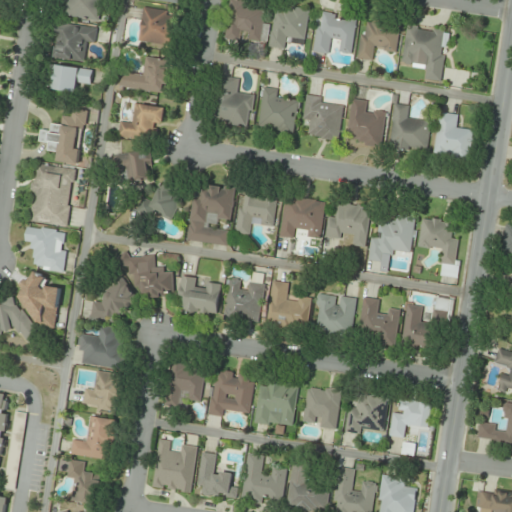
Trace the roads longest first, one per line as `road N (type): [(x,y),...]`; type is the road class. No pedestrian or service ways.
road 1 (tertiary): [(511,43),(439,511)]
road 2 (residential): [(193,150),(511,198)]
road 3 (residential): [(460,381),(158,334)]
road 4 (residential): [(34,0),(0,211)]
road 5 (residential): [(158,334),(130,505)]
road 6 (residential): [(215,0),(193,150)]
road 7 (residential): [(0,378),(33,404),(15,511)]
